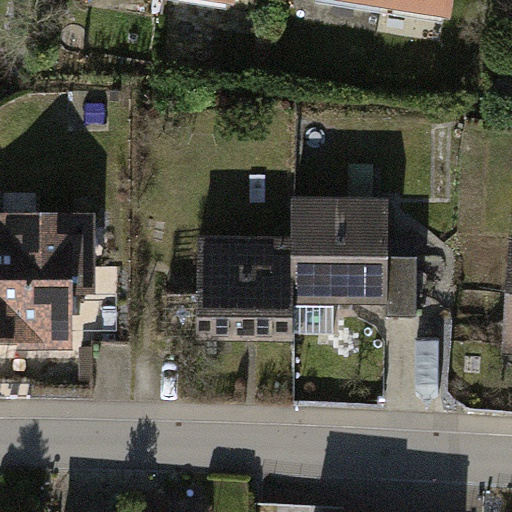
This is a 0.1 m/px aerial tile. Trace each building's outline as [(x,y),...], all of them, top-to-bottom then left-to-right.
[(183,0),(246,9),(247,0),(183,0)] [(326,0),(326,4),(392,12),(394,0),(326,0)] [(394,0),(392,12),(459,22),(461,0),(394,0)] [(303,248),(308,303),(401,304),(401,316),(429,317),(429,260),(400,260),(400,207),(303,206),(303,248)] [(0,342),(84,342),(83,250),(106,249),(106,225),(0,225),(0,342)] [(308,303),(303,248),(212,248),(211,342),(308,343),(308,303)]
